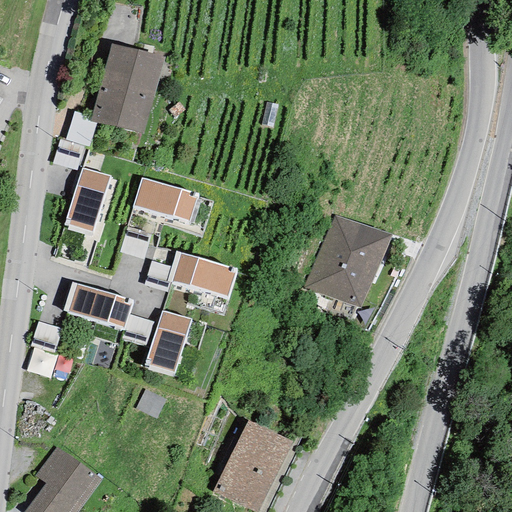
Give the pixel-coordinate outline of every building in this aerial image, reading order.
[(95,123),(143,135),(163,57),(110,43),(91,116),(89,121),(95,123)] [(91,116),(74,111),(65,140),(88,147),(95,123),(89,121),(91,116)] [(82,147),(59,140),(52,164),(75,171),(82,147)] [(109,176),(81,168),(65,219),(70,221),(68,225),(92,233),(109,176)] [(197,194),(141,178),(133,206),(189,222),(197,194)] [(360,310),(389,236),(334,214),(304,287),(360,310)] [(150,234),(126,227),(118,252),(143,259),(150,234)] [(236,269),(175,252),(170,267),(166,281),(169,282),(227,299),(236,269)] [(169,282),(166,281),(170,267),(150,261),(146,275),(143,283),(166,290),(169,282)] [(132,301),(71,283),(63,310),(124,328),(128,315),(132,301)] [(190,319),(161,310),(146,359),(150,360),(148,365),(174,373),(190,319)] [(152,322),(128,315),(124,328),(121,337),(146,345),(152,322)] [(61,330),(37,322),(29,346),(53,354),(61,330)] [(165,400),(145,390),(135,410),(155,420),(165,400)] [(256,511),(291,442),(247,421),(212,492),(253,511),(256,511)] [(76,511),(100,481),(56,447),(35,475),(45,483),(24,511),(76,511)]
